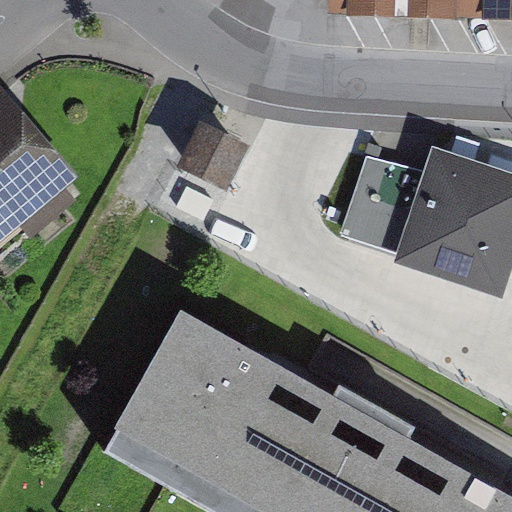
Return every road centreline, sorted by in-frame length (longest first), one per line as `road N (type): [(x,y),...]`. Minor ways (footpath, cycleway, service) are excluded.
road 1 (residential): [(283,68),(511,86)]
road 2 (residential): [(146,0),(283,68)]
